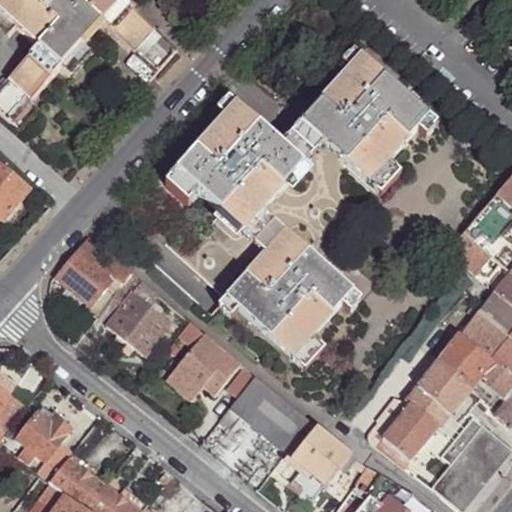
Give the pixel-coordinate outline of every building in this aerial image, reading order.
[(0,0),(0,16),(15,30),(37,50),(0,90),(0,117),(10,126),(31,103),(60,70),(81,47),(100,26),(133,55),(156,75),(177,53),(121,2),(118,0),(0,0)] [(15,30),(0,16),(0,31),(7,38),(15,30)] [(90,55),(81,47),(60,70),(69,78),(90,55)] [(361,58),(353,51),(342,64),(350,71),(361,58)] [(301,126),(291,136),(306,150),(316,139),(324,146),(369,187),(376,178),(387,189),(401,174),(389,164),(418,132),(429,119),(361,58),(350,71),(301,126)] [(235,106),(228,101),(217,114),(224,120),(235,106)] [(224,120),(165,187),(180,200),(190,188),(198,195),(244,236),(251,228),(261,237),(275,223),(264,213),(304,169),(296,161),(306,150),(291,136),(281,147),(235,106),(224,120)] [(437,126),(429,119),(418,132),(426,139),(437,126)] [(30,192),(0,168),(0,222),(3,225),(30,192)] [(387,189),(376,178),(369,187),(380,197),(387,189)] [(511,179),(462,236),(487,257),(510,276),(511,273),(511,179)] [(198,195),(190,188),(180,200),(187,207),(198,195)] [(275,223),(261,237),(272,247),(265,255),(225,300),(238,312),(293,362),(300,354),(312,364),(325,349),(314,339),(342,307),(354,293),(286,232),(275,223)] [(446,254),(470,275),(487,257),(462,236),(446,254)] [(132,276),(89,241),(56,281),(90,309),(91,309),(115,280),(123,287),(132,276)] [(156,296),(132,276),(123,287),(101,315),(111,323),(107,328),(106,330),(117,339),(133,352),(145,361),(171,327),(147,308),(156,296)] [(511,311),(511,278),(510,276),(494,296),(511,311)] [(115,280),(91,309),(90,309),(88,311),(98,319),(101,315),(123,287),(115,280)] [(361,300),(354,293),(342,307),(349,313),(361,300)] [(508,341),(511,335),(511,311),(494,296),(479,316),(508,341)] [(225,300),(218,308),(231,320),(238,312),(225,300)] [(98,319),(98,320),(107,328),(111,323),(101,315),(98,319)] [(184,333),(191,325),(178,315),(172,323),(177,327),(184,333)] [(491,363),(508,341),(479,316),(463,340),(491,363)] [(199,332),(191,325),(184,333),(192,339),(193,340),(199,332)] [(175,344),(184,333),(177,327),(168,338),(175,344)] [(463,340),(452,331),(431,359),(438,366),(439,365),(471,392),(480,400),(488,391),(478,383),(493,365),(491,363),(463,340)] [(192,339),(184,333),(175,344),(183,349),(192,339)] [(511,335),(508,341),(491,363),(493,365),(511,379),(511,335)] [(241,367),(204,337),(166,383),(182,396),(194,382),(204,390),(215,399),(241,367)] [(127,359),(133,352),(117,339),(111,347),(127,359)] [(312,364),(300,354),(293,362),(305,372),(312,364)] [(449,419),(471,392),(439,365),(438,366),(422,387),(417,383),(411,391),(415,394),(408,404),(406,405),(394,401),(376,423),(377,425),(367,437),(368,438),(368,441),(369,444),(370,446),(375,450),(404,472),(449,419)] [(511,391),(511,379),(493,365),(478,383),(488,391),(504,402),(506,404),(511,409),(511,398),(509,395),(511,391)] [(255,379),(244,370),(226,392),(237,402),(255,379)] [(0,375),(0,392),(8,399),(16,387),(0,375)] [(310,424),(255,379),(237,402),(228,412),(242,422),(284,455),(302,433),(310,424)] [(204,390),(194,382),(182,396),(192,404),(204,390)] [(8,399),(0,392),(0,442),(24,410),(8,399)] [(511,409),(506,404),(495,418),(511,432),(511,409)] [(37,416),(51,426),(54,421),(41,411),(37,416)] [(242,422),(228,412),(220,423),(233,433),(242,422)] [(51,426),(37,416),(16,443),(45,465),(35,477),(38,480),(48,486),(72,455),(60,446),(70,434),(54,421),(51,426)] [(460,511),(510,451),(473,420),(471,423),(446,454),(455,462),(431,491),(457,511),(460,511)] [(317,430),(310,424),(302,433),(310,438),(290,463),(301,471),(290,485),(312,502),(322,489),(326,491),(352,459),(332,443),(316,430),(317,430)] [(466,511),(511,455),(511,452),(510,451),(460,511),(466,511)] [(73,455),(67,463),(89,479),(94,471),(73,455)] [(89,479),(67,463),(48,486),(49,487),(65,499),(82,511),(86,511),(104,490),(89,479)] [(378,476),(367,469),(354,488),(365,496),(378,476)] [(412,496),(378,476),(365,496),(369,499),(358,511),(432,511),(412,496)] [(49,487),(38,503),(49,511),(55,511),(65,499),(49,487)] [(133,511),(117,499),(104,490),(86,511),(133,511)] [(117,499),(133,511),(143,511),(145,510),(122,492),(117,499)] [(82,511),(65,499),(55,511),(82,511)]
